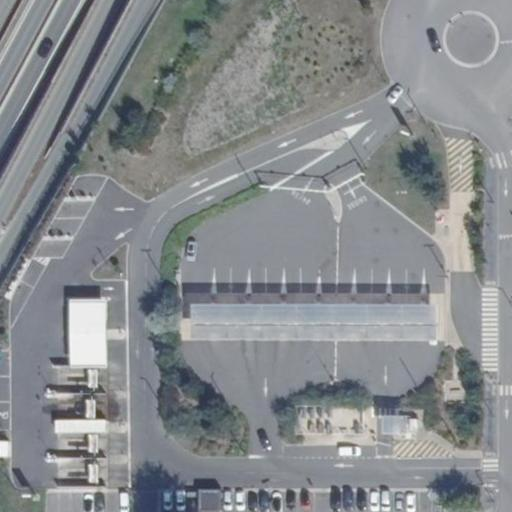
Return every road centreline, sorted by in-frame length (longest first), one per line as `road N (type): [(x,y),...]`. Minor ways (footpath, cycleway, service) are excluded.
road 1 (unclassified): [(0,260),(149,0)]
road 2 (primary): [(0,212),(109,0)]
road 3 (primary): [(0,140),(75,0)]
